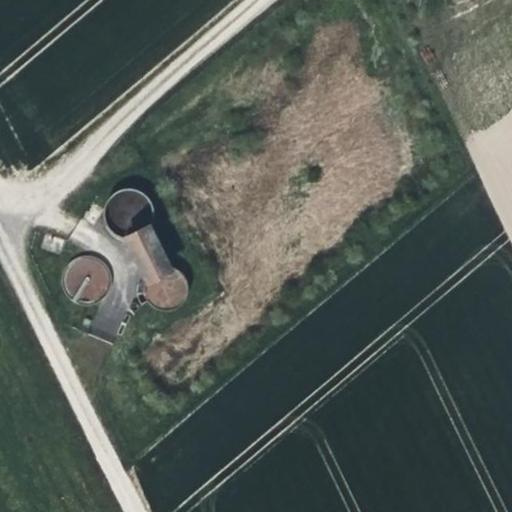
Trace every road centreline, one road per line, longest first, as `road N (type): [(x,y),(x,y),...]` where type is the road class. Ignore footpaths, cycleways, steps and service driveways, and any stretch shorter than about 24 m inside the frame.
road 1 (track): [(0,226),(260,0)]
road 2 (track): [(135,511),(0,230)]
